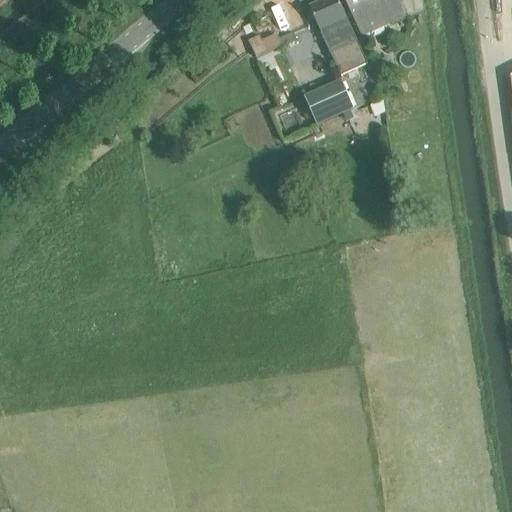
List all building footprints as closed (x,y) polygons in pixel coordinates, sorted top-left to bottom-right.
[(329,0),(310,9),(328,50),(342,44),(345,50),(357,44),(336,0),(329,0)] [(343,0),(362,39),(407,19),(398,0),(343,0)] [(249,43),(257,60),(283,48),(277,35),(262,43),(259,38),(249,43)] [(210,38),(199,47),(210,59),(220,50),(210,38)] [(374,62),(372,63),(379,79),(396,73),(390,58),(378,63),(375,65),(374,62)] [(275,70),(266,75),(271,86),(280,81),(275,70)] [(304,99),(316,126),(354,110),(342,82),(304,99)] [(383,100),(370,106),(377,120),(385,116),(383,100)]
